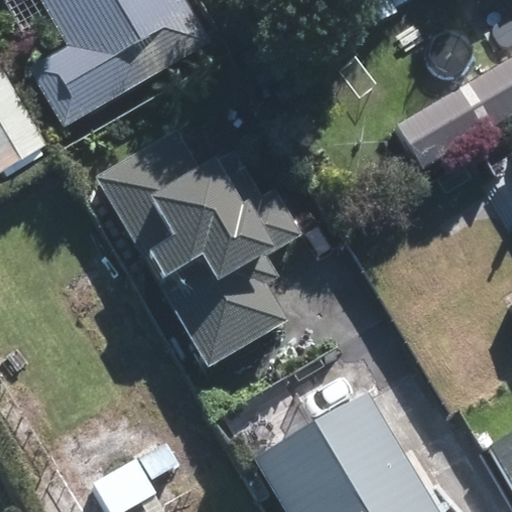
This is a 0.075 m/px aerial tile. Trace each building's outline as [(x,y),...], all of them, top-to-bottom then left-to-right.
[(32,0),(58,42),(18,66),(55,127),(203,39),(179,0),(32,0)] [(352,46),(416,11),(410,0),(351,0),(333,11),(352,46)] [(489,118),(511,104),(511,52),(505,57),(492,33),(453,56),(489,118)] [(0,164),(38,143),(0,79),(0,164)] [(87,175),(199,366),(280,319),(258,280),(268,274),(257,252),(292,232),(265,186),(252,193),(228,149),(204,164),(200,158),(191,163),(170,128),(87,175)] [(511,301),(502,307),(511,323),(511,301)] [(92,373),(35,406),(52,433),(107,400),(92,373)] [(245,457),(277,511),(429,511),(358,390),(245,457)] [(78,475),(138,439),(124,415),(106,425),(100,413),(59,438),(66,450),(64,451),(78,475)] [(511,422),(481,439),(511,494),(511,422)] [(161,441),(134,457),(146,477),(173,460),(161,441)] [(103,511),(108,511),(147,490),(128,457),(85,481),(103,511)]
